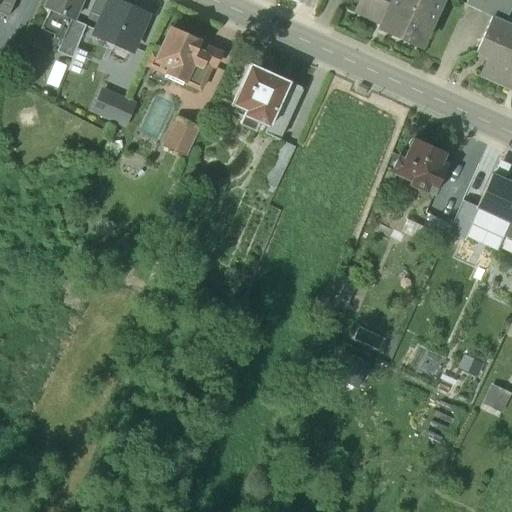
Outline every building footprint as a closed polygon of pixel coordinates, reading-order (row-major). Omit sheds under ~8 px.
[(0,0),(0,14),(8,17),(15,0),(0,0)] [(81,0),(49,0),(45,9),(49,11),(70,21),(72,21),(73,21),(81,0)] [(354,0),(359,2),(355,11),(382,24),(380,29),(419,47),(440,2),(436,0),(354,0)] [(467,0),(465,6),(480,12),(485,0),(467,0)] [(511,4),(511,0),(485,0),(480,12),(492,18),(504,23),(511,4)] [(146,16),(111,1),(96,35),(115,43),(113,49),(128,55),(146,16)] [(70,21),(49,11),(40,31),(63,40),(70,21)] [(511,26),(504,23),(492,18),(476,53),(487,58),(511,69),(511,26)] [(72,21),(70,21),(63,40),(57,53),(72,59),(86,26),(73,21),(72,21)] [(187,34),(176,29),(174,32),(171,30),(156,61),(170,67),(169,69),(187,77),(192,64),(195,58),(192,56),(195,51),(198,43),(186,37),(187,34)] [(115,43),(96,35),(93,40),(113,49),(115,43)] [(201,68),(192,64),(187,77),(184,83),(200,91),(211,66),(214,68),(220,54),(208,48),(205,55),(206,56),(201,68)] [(205,55),(195,51),(192,56),(195,58),(192,64),(201,68),(206,56),(205,55)] [(511,69),(487,58),(479,76),(506,89),(507,88),(511,89),(511,69)] [(299,88),(251,66),(251,67),(249,66),(231,105),(245,112),(240,124),(255,131),(259,123),(267,127),(264,133),(278,140),(301,89),(299,89),(299,88)] [(187,77),(169,69),(165,78),(182,86),(184,83),(187,77)] [(125,101),(103,91),(93,112),(115,122),(125,101)] [(178,142),(168,137),(163,146),(186,156),(199,129),(186,124),(178,142)] [(407,146),(408,149),(405,154),(400,152),(390,173),(411,182),(409,186),(432,196),(446,166),(441,163),(445,154),(422,143),(421,141),(418,139),(415,138),(412,139),(410,141),(408,143),(407,146)] [(294,148),(282,142),(274,161),(285,166),(294,148)] [(511,184),(491,175),(477,208),(497,218),(509,223),(511,216),(511,184)] [(497,218),(477,208),(471,221),(490,230),(491,230),(497,218)] [(451,224),(430,216),(422,236),(443,244),(451,225),(451,224)] [(511,216),(509,223),(503,236),(511,239),(511,216)] [(490,230),(471,221),(467,231),(463,239),(482,248),(490,230)] [(451,224),(451,225),(443,244),(442,245),(458,251),(463,239),(467,231),(451,224)] [(482,248),(463,239),(458,251),(457,252),(477,261),(483,248),(482,248)] [(345,367),(339,379),(356,388),(362,376),(345,367)] [(507,395),(492,389),(485,405),(499,412),(507,395)]
